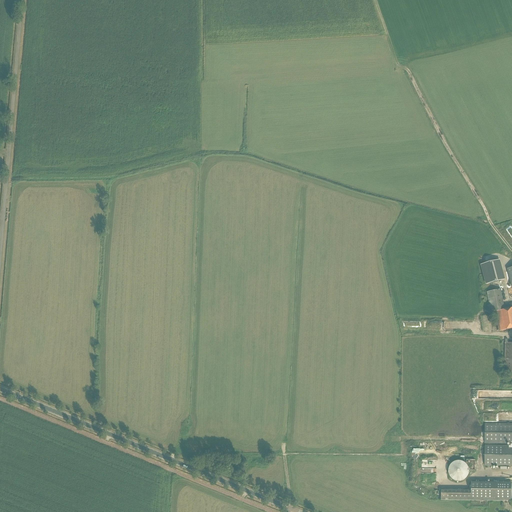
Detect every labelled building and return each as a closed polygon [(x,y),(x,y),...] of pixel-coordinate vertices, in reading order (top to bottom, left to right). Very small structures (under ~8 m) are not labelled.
[(505,280),(500,260),(482,265),(480,265),(486,285),(505,280)] [(501,290),(487,292),(489,306),(487,306),(488,311),(490,311),(490,313),(495,312),(498,331),(499,330),(511,328),(511,303),(504,305),(504,304),(501,290)] [(481,414),(481,423),(510,423),(510,414),(504,414),(504,418),(505,418),(505,422),(498,422),(498,415),(493,415),(490,415),(490,411),(484,411),(484,414),(481,414)] [(511,423),(485,424),(485,444),(510,444),(511,444),(511,423)] [(510,446),(485,446),(485,466),(511,466),(511,444),(510,444),(510,446)] [(456,481),(458,481),(461,481),(463,480),(464,480),(466,478),(467,477),(468,475),(469,472),(469,470),(468,467),(467,465),(466,464),(464,462),(463,462),(461,461),(458,461),(456,461),(454,462),(452,463),(450,465),(449,467),(448,469),(448,471),(449,473),(449,475),(450,477),(452,479),(454,480),(456,481)] [(421,472),(421,481),(430,480),(429,469),(419,469),(419,473),(421,472)] [(441,490),(441,495),(441,500),(511,501),(511,483),(471,483),(471,491),(441,490)]
